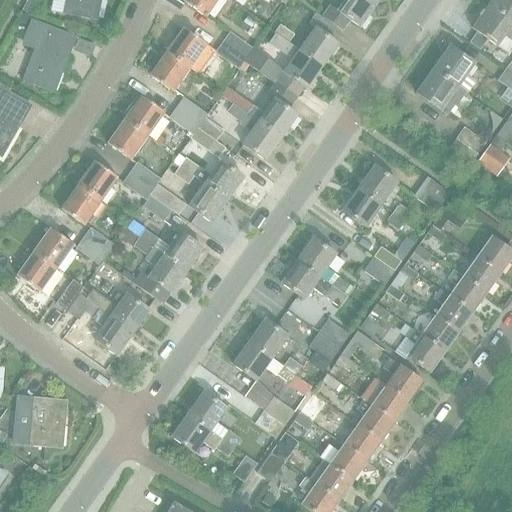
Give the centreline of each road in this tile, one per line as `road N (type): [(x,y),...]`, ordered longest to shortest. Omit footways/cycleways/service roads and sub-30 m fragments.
road 1 (residential): [(139,416),(429,0)]
road 2 (residential): [(0,205),(88,105),(143,0)]
road 3 (residential): [(380,511),(511,328)]
road 4 (residential): [(139,416),(0,312)]
road 5 (residential): [(243,511),(122,442)]
